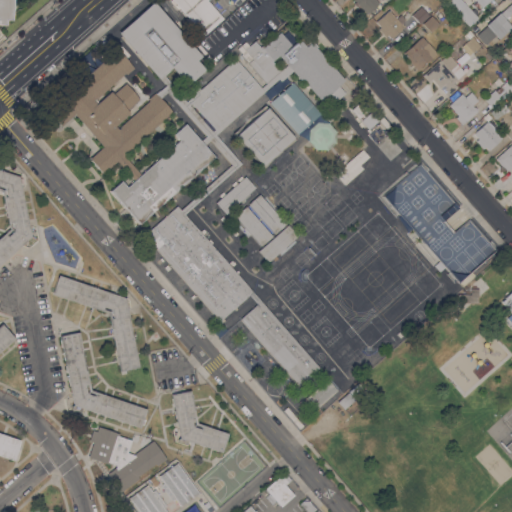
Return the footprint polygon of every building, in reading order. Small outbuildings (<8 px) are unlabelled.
[(0,0),(8,0),(7,20),(1,20),(1,25),(0,24),(0,0)] [(196,27),(193,29),(186,20),(188,18),(179,8),(177,10),(169,1),(170,0),(205,0),(222,19),(203,35),(196,27)] [(374,0),(378,4),(365,14),(359,7),(357,8),(353,4),(354,2),(352,0),(374,0)] [(460,0),(477,18),(468,26),(445,3),(448,0),(460,0)] [(489,0),(481,7),(480,6),(477,9),(473,5),(476,2),(474,0),(489,0)] [(511,15),(510,13),(507,16),(508,17),(506,18),(500,12),(511,1),(511,15)] [(157,79),(117,34),(152,2),(200,56),(195,60),(203,70),(192,80),(187,84),(186,85),(170,68),(162,74),(159,77),(157,79)] [(421,8),(425,4),(432,11),(427,15),(428,16),(419,24),(411,15),(420,7),(421,8)] [(388,10),(395,19),(400,15),(404,19),(401,24),(403,26),(390,39),(387,35),(384,37),(377,29),(379,27),(375,22),(388,10)] [(489,47),(485,43),(484,44),(476,35),(485,26),(485,25),(498,13),(511,27),(489,47)] [(430,16),(438,25),(430,33),(429,31),(427,33),(421,26),(423,25),(422,24),(430,16)] [(248,46),(254,41),(261,49),(279,32),(291,45),(298,39),(305,47),(310,42),(311,43),(312,42),(317,47),(315,48),(343,80),(337,86),(343,93),(329,106),(322,99),(320,101),(308,88),(307,89),(303,85),(305,84),(301,80),(300,81),(292,71),(286,65),(278,55),(271,61),(280,71),(265,84),(247,63),(252,59),(251,58),(247,62),(240,55),(241,54),(236,48),(244,41),(246,44),(248,46)] [(420,37),(426,43),(426,42),(436,54),(426,63),(427,63),(425,65),(424,64),(422,66),(421,65),(416,70),(408,62),(409,61),(402,53),(420,37)] [(479,46),(472,52),(464,43),(471,37),(479,46)] [(172,112),(123,155),(116,161),(102,174),(89,159),(103,146),(73,114),(60,125),(47,111),(116,49),(133,68),(126,75),(125,73),(95,100),(95,99),(92,101),(95,104),(110,92),(112,94),(124,83),(138,99),(126,110),(129,113),(115,126),(118,129),(120,127),(119,127),(149,101),(148,99),(155,93),(160,98),(172,112)] [(464,73),(452,83),(456,87),(446,96),(431,79),(427,82),(421,75),(439,60),(439,61),(447,54),(464,73)] [(188,100),(195,93),(200,89),(234,59),(260,88),(263,92),(217,133),(214,130),(191,104),(188,100)] [(292,71),(280,82),(278,79),(263,92),(260,88),(265,84),(280,71),(286,65),(292,71)] [(215,135),(240,164),(184,215),(180,210),(230,165),(209,141),(204,146),(200,141),(206,136),(167,92),(160,98),(155,93),(159,90),(159,91),(165,85),(159,77),(162,74),(169,82),(186,102),(188,100),(191,104),(189,105),(212,131),(214,130),(217,133),(215,135)] [(192,80),(200,89),(195,93),(187,84),(192,80)] [(319,114),(296,135),(268,103),(292,82),(319,114)] [(492,109),(483,99),(494,90),(495,91),(499,87),(500,88),(501,87),(507,94),(501,98),(502,99),(492,109)] [(460,94),(464,97),(470,92),(477,100),(471,106),(473,108),(474,107),(476,110),(475,111),(476,111),(463,123),(461,124),(455,118),(457,116),(448,105),(460,94)] [(350,110),(360,101),(367,109),(357,118),(350,110)] [(500,104),(502,106),(504,104),(509,111),(506,113),(505,112),(494,119),(489,112),(500,104)] [(293,138),(260,166),(234,136),(266,108),(293,138)] [(360,121),(370,112),(377,121),(367,129),(360,121)] [(483,118),(487,114),(491,118),(487,122),(483,118)] [(501,139),(487,151),(484,147),(482,149),(475,141),(477,139),(473,134),(486,122),(487,123),(490,121),(498,130),(495,132),(501,139)] [(214,157),(138,224),(109,191),(120,181),(125,187),(133,180),(140,174),(179,140),(173,134),(184,124),(200,141),(204,146),(214,157)] [(511,143),(511,173),(508,169),(506,170),(501,165),(500,165),(494,159),(511,143)] [(361,149),(367,156),(358,165),(361,168),(343,184),(338,178),(333,174),(361,149)] [(140,174),(133,180),(116,161),(123,155),(140,174)] [(457,208),(443,220),(454,232),(468,219),(495,251),(457,283),(436,258),(433,260),(417,242),(415,244),(413,242),(418,237),(412,231),(407,236),(406,234),(409,232),(408,231),(411,229),(382,196),(419,164),(457,208)] [(29,237),(0,262),(0,236),(8,229),(0,192),(0,170),(17,177),(29,237)] [(224,214),(215,203),(244,177),(254,188),(224,214)] [(285,225),(273,234),(247,204),(258,194),(285,225)] [(219,321),(143,235),(176,206),(180,210),(184,215),(251,292),(248,295),(219,321)] [(271,236),(260,246),(234,216),(245,206),(271,236)] [(267,262),(265,261),(264,261),(262,258),(260,254),(259,255),(257,253),(257,252),(257,251),(287,225),(296,236),(267,262)] [(50,294),(57,276),(124,298),(137,367),(118,371),(106,313),(50,294)] [(456,303),(457,295),(458,294),(469,295),(469,288),(479,289),(478,304),(456,303)] [(511,329),(511,328),(509,326),(508,324),(507,325),(505,322),(504,318),(505,313),(508,310),(500,301),(504,298),(503,297),(511,290),(511,329)] [(256,304),(248,295),(251,292),(259,301),(256,304)] [(318,368),(298,386),(239,319),(256,304),(259,301),(318,368)] [(0,324),(13,339),(0,350),(0,324)] [(58,336),(77,332),(89,391),(145,410),(139,428),(72,406),(58,336)] [(313,410),(303,399),(326,379),(335,390),(313,410)] [(169,395),(189,391),(195,423),(227,434),(220,452),(178,438),(169,395)] [(347,392),(354,400),(343,410),(336,402),(347,392)] [(301,426),(298,429),(282,410),(285,407),(301,426)] [(156,466),(154,464),(136,477),(138,478),(119,492),(106,474),(114,468),(115,465),(108,463),(107,464),(87,458),(92,443),(88,441),(91,431),(95,432),(97,427),(119,434),(118,437),(130,440),(126,453),(133,455),(152,441),(165,459),(156,466)] [(0,456),(0,434),(19,441),(17,445),(19,446),(15,457),(13,457),(12,461),(0,456)] [(198,493),(180,506),(175,499),(172,501),(160,485),(163,483),(158,476),(176,463),(198,493)] [(280,507),(275,501),(271,505),(265,497),(268,494),(264,489),(276,477),(278,479),(284,473),(290,480),(284,485),(293,495),(280,507)] [(138,511),(128,498),(146,485),(151,492),(154,490),(166,506),(163,508),(165,511),(138,511)] [(303,511),(304,510),(301,507),(298,504),(305,498),(308,501),(315,509),(312,511),(303,511)]
